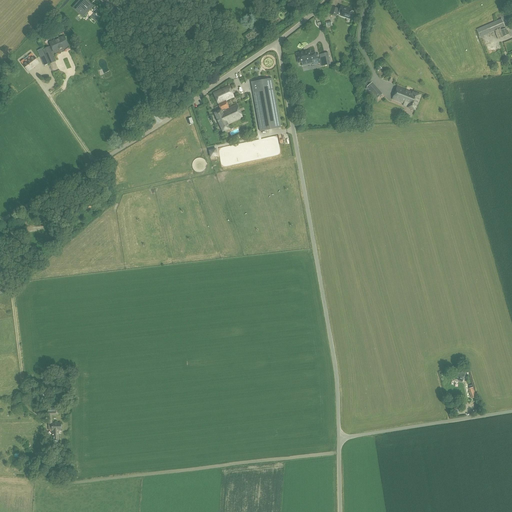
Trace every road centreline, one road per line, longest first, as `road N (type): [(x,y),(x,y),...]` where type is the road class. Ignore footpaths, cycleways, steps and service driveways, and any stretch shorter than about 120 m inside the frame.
road 1 (unclassified): [(339,439),(336,358),(278,42)]
road 2 (unclassified): [(0,223),(278,42)]
road 3 (unclassified): [(511,411),(339,439)]
road 4 (unknown): [(0,252),(24,401)]
